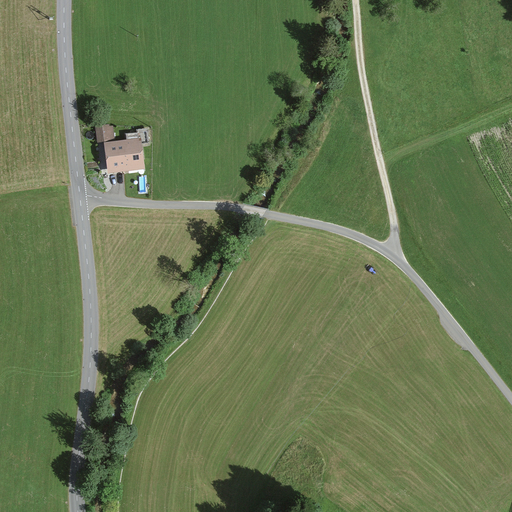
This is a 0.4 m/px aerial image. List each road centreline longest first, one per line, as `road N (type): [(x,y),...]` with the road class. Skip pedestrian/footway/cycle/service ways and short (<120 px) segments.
road 1 (unclassified): [(79,194),(228,206),(360,237),(409,272),(511,399)]
road 2 (tertiary): [(78,511),(91,349),(79,194)]
road 3 (track): [(352,0),(362,86),(394,218),(391,255)]
road 4 (tertiary): [(79,194),(64,0)]
